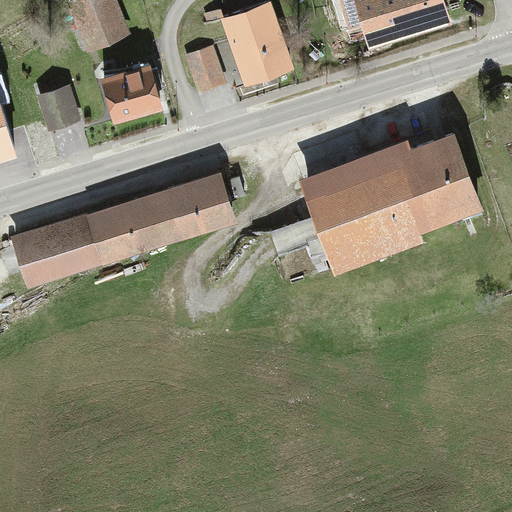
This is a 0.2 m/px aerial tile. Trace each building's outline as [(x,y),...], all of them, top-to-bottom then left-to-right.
[(74,0),(67,4),(87,49),(122,33),(107,0),(74,0)] [(262,0),(259,0),(218,15),(242,80),(285,64),(262,0)] [(439,0),(354,0),(368,45),(446,21),(439,0)] [(208,47),(186,56),(201,96),(223,88),(208,47)] [(141,64),(98,76),(109,116),(152,104),(141,64)] [(61,86),(34,96),(46,126),(72,116),(61,86)] [(0,117),(0,158),(11,155),(0,117)] [(399,138),(297,176),(331,266),(475,212),(445,131),(403,147),(399,138)] [(214,170),(7,236),(23,286),(230,220),(214,170)]
